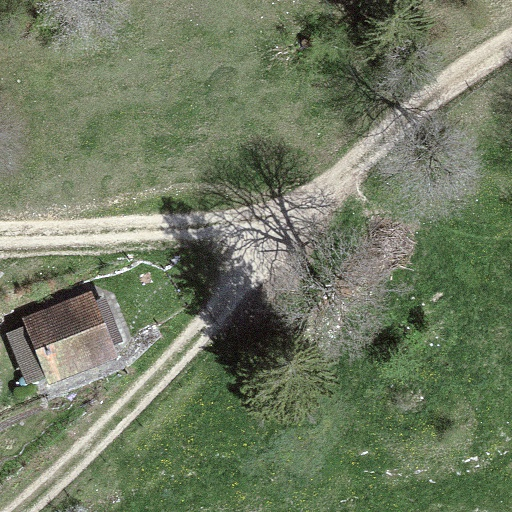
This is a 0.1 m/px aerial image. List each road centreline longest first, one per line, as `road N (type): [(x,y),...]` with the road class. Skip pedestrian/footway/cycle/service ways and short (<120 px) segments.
road 1 (unclassified): [(8,511),(180,353),(349,158),(511,58)]
road 2 (track): [(0,246),(89,253),(280,238)]
